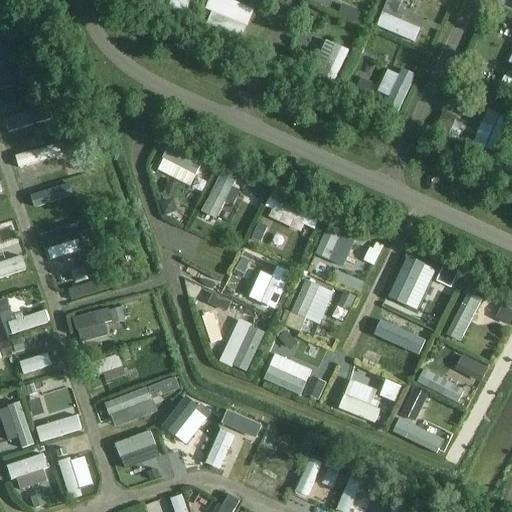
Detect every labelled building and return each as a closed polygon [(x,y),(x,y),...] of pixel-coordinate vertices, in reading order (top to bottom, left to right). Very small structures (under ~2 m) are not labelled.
[(423,0),(396,0),(393,9),(433,21),(438,4),(423,0)] [(0,34),(11,69),(38,61),(22,13),(0,19),(0,34)] [(343,19),(332,47),(351,55),(362,27),(343,19)] [(409,76),(416,52),(404,48),(396,72),(409,76)] [(56,74),(34,81),(37,92),(59,85),(56,74)] [(22,110),(67,102),(64,88),(19,96),(22,110)] [(493,120),(511,124),(511,95),(501,93),(493,120)] [(59,124),(73,119),(69,108),(54,114),(59,124)] [(208,166),(214,154),(180,138),(174,150),(208,166)] [(236,196),(255,157),(239,150),(220,189),(236,196)] [(48,192),(85,179),(81,164),(43,177),(48,192)] [(330,209),(336,195),(293,179),(288,193),(330,209)] [(244,184),(243,197),(259,198),(260,184),(244,184)] [(213,190),(209,201),(227,207),(231,195),(213,190)] [(345,203),(335,238),(362,246),(372,211),(345,203)] [(95,218),(65,228),(69,241),(99,230),(95,218)] [(408,276),(427,284),(444,244),(425,236),(408,276)] [(109,261),(106,248),(86,253),(90,266),(109,261)] [(265,280),(290,291),(303,260),(278,249),(265,280)] [(307,292),(336,305),(351,270),(322,258),(307,292)] [(475,321),(502,279),(488,270),(461,312),(475,321)] [(361,272),(357,287),(368,290),(372,275),(361,272)] [(240,289),(244,279),(228,273),(225,283),(240,289)] [(121,306),(133,297),(124,286),(101,304),(115,322),(126,313),(121,306)] [(255,297),(236,339),(263,351),(282,309),(255,297)] [(392,347),(396,334),(410,338),(418,303),(392,297),(380,344),(392,347)] [(503,339),(509,326),(497,320),(491,333),(503,339)] [(0,331),(0,349),(21,343),(16,327),(0,331)] [(109,358),(138,348),(133,332),(103,343),(109,358)] [(292,334),(282,359),(316,374),(327,349),(292,334)] [(455,336),(443,351),(457,362),(469,347),(455,336)] [(383,383),(386,377),(364,368),(355,392),(390,405),(396,388),(383,383)] [(438,372),(417,415),(429,420),(450,378),(438,372)] [(15,390),(30,431),(47,425),(32,384),(15,390)] [(283,407),(274,424),(287,431),(296,414),(283,407)] [(229,412),(215,451),(227,455),(236,429),(256,435),(261,422),(229,412)] [(165,414),(126,427),(131,441),(170,428),(165,414)] [(274,452),(307,466),(315,449),(282,435),(274,452)] [(29,460),(61,450),(57,438),(25,447),(29,460)] [(355,455),(358,442),(345,439),(342,452),(355,455)] [(365,497),(377,460),(365,456),(353,493),(365,497)] [(276,471),(292,478),(297,465),(281,459),(276,471)] [(400,511),(417,511),(419,508),(411,505),(419,479),(407,475),(396,511),(400,511)] [(159,500),(125,507),(126,511),(157,511),(162,511),(159,500)] [(247,503),(246,511),(263,511),(264,504),(247,503)]
